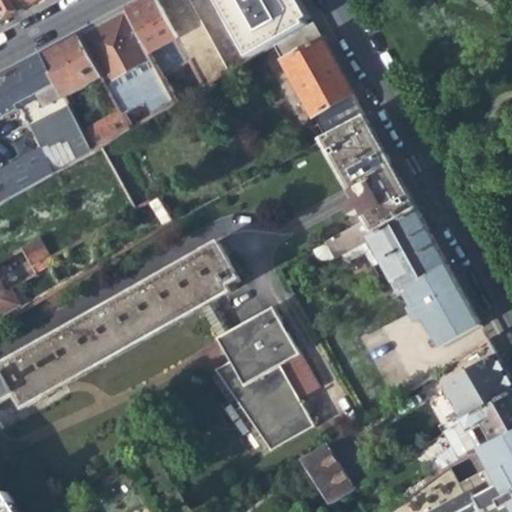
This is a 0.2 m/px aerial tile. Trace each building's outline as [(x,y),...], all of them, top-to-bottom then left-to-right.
[(0,0),(0,18),(4,25),(50,0),(0,0)] [(152,0),(143,5),(125,15),(163,78),(190,64),(156,5),(153,0),(152,0)] [(183,0),(164,0),(156,5),(190,64),(204,89),(227,75),(183,0)] [(214,0),(225,19),(258,0),(214,0)] [(258,0),(225,19),(249,62),(250,61),(274,49),(306,31),(288,0),(258,0)] [(99,29),(80,39),(101,78),(120,112),(130,132),(204,89),(190,64),(163,78),(125,15),(99,29)] [(313,119),(352,98),(329,57),(312,27),(306,31),(274,49),(313,119)] [(69,96),(101,78),(80,39),(61,49),(43,59),(70,110),(75,106),(69,96)] [(0,174),(0,204),(1,206),(45,182),(94,155),(84,136),(70,110),(43,59),(19,72),(0,82),(0,121),(18,112),(39,153),(0,174)] [(120,112),(84,136),(94,155),(96,154),(102,149),(130,132),(120,112)] [(363,213),(367,220),(376,236),(416,213),(407,196),(387,160),(374,139),(364,120),(324,142),(333,159),(358,203),(346,210),(352,219),(363,213)] [(401,293),(447,268),(434,245),(423,225),(416,213),(376,236),(367,220),(355,227),(311,251),(314,257),(318,260),(323,261),(331,261),(367,242),(398,295),(401,293)] [(33,270),(50,261),(39,240),(21,250),(33,270)] [(220,246),(0,370),(0,404),(18,395),(25,408),(200,310),(208,305),(229,294),(226,288),(239,281),(220,246)] [(442,349),(480,328),(464,300),(447,268),(401,293),(420,326),(427,322),(442,349)] [(200,310),(218,342),(226,337),(208,305),(200,310)] [(217,373),(272,452),(314,428),(299,401),(318,389),(273,311),(226,337),(218,342),(231,364),(217,373)] [(443,389),(463,423),(511,396),(511,385),(504,370),(497,358),(443,389)] [(390,403),(411,390),(399,369),(377,382),(390,403)] [(264,457),(272,452),(217,373),(209,377),(264,457)] [(511,396),(463,423),(446,432),(443,434),(452,450),(437,459),(443,470),(445,469),(479,451),(469,435),(481,427),(492,444),(511,433),(511,396)] [(352,491),(324,445),(300,461),(331,506),(352,491)] [(454,484),(445,469),(443,470),(389,511),(511,511),(511,467),(494,477),(487,466),(454,484)] [(0,511),(18,511),(6,492),(0,495),(0,511)]
